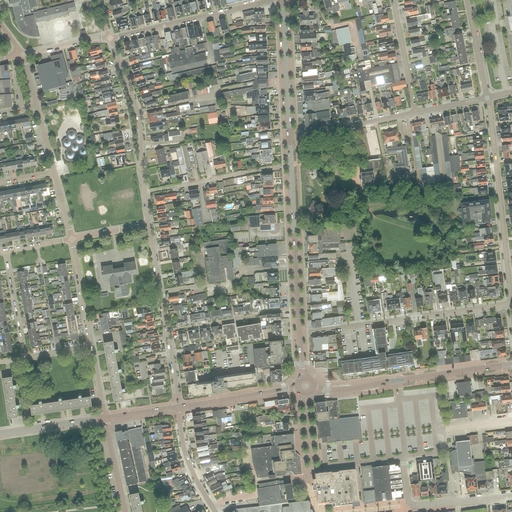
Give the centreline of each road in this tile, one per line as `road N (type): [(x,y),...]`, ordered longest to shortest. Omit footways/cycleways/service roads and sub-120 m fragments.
road 1 (residential): [(299,334),(510,304)]
road 2 (residential): [(510,304),(489,97)]
road 3 (residential): [(109,38),(139,124),(149,226)]
road 4 (tertiary): [(297,309),(289,135)]
road 5 (residential): [(109,38),(275,0)]
road 6 (track): [(143,190),(290,164)]
road 7 (tertiary): [(289,135),(283,0)]
road 8 (residential): [(297,309),(167,331)]
road 9 (residential): [(289,135),(414,111)]
